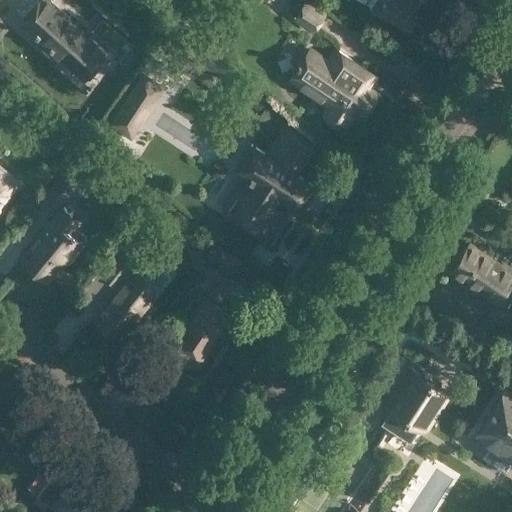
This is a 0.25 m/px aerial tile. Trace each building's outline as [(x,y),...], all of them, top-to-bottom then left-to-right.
[(35,0),(18,20),(84,79),(110,50),(54,0),(35,0)] [(308,0),(304,0),(292,19),(312,32),(326,12),(308,0)] [(373,0),(368,7),(384,17),(386,14),(410,30),(421,14),(425,17),(433,4),(426,0),(373,0)] [(92,31),(122,58),(133,46),(103,19),(92,31)] [(344,120),(345,119),(352,109),(359,113),(372,93),(359,84),(367,72),(334,50),(326,62),(307,50),(289,77),(327,103),(325,107),(324,108),(324,110),(324,112),(324,114),(324,116),(325,117),(325,119),(327,120),(328,121),(329,122),(332,124),(334,124),(336,124),(337,124),(341,123),(342,122),(343,121),(344,120)] [(5,67),(0,73),(0,90),(2,92),(16,76),(5,67)] [(139,79),(108,125),(127,135),(138,119),(129,114),(139,98),(145,100),(154,86),(139,79)] [(266,198),(280,176),(260,163),(277,134),(251,118),(233,148),(218,138),(203,160),(228,175),(205,210),(236,228),(251,207),(243,203),(252,189),(266,198)] [(79,154),(107,176),(116,163),(89,142),(79,154)] [(0,202),(18,180),(0,166),(0,202)] [(50,187),(51,188),(36,207),(47,216),(74,184),(61,174),(50,187)] [(79,220),(62,206),(20,256),(44,277),(59,260),(63,263),(80,242),(68,232),(79,220)] [(124,241),(130,246),(141,233),(134,228),(124,241)] [(195,246),(190,252),(200,261),(214,242),(205,234),(195,246)] [(460,251),(455,259),(456,263),(451,271),(452,272),(497,303),(498,301),(506,306),(511,297),(511,266),(503,261),(502,263),(470,241),(464,251),(460,251)] [(241,260),(222,247),(213,260),(233,273),(241,260)] [(102,274),(113,283),(135,257),(124,248),(102,274)] [(219,303),(234,280),(210,265),(201,277),(213,284),(206,294),(204,293),(174,339),(202,358),(233,312),(219,303)] [(133,267),(92,317),(120,339),(161,290),(133,267)] [(420,426),(436,401),(440,394),(446,386),(417,367),(391,407),(420,426)] [(511,390),(504,385),(475,432),(511,455),(511,390)] [(37,435),(17,418),(0,438),(0,440),(20,457),(37,435)] [(98,498),(105,488),(74,465),(63,482),(52,474),(37,494),(52,506),(52,505),(54,506),(50,511),(51,511),(94,511),(102,501),(98,498)]
